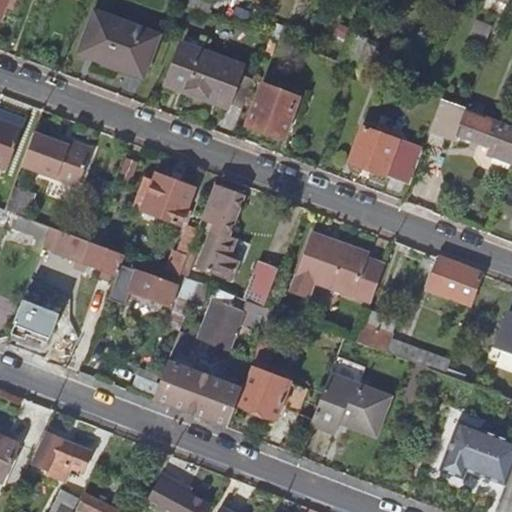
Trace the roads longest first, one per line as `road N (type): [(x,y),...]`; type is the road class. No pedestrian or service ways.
road 1 (residential): [(0,71),(511,264)]
road 2 (residential): [(0,367),(377,511)]
